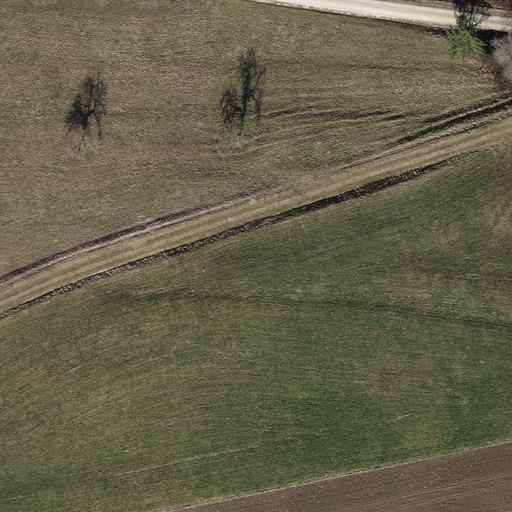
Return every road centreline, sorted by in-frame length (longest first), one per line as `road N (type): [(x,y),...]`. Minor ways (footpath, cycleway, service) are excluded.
road 1 (track): [(0,302),(511,124)]
road 2 (track): [(511,29),(321,0)]
